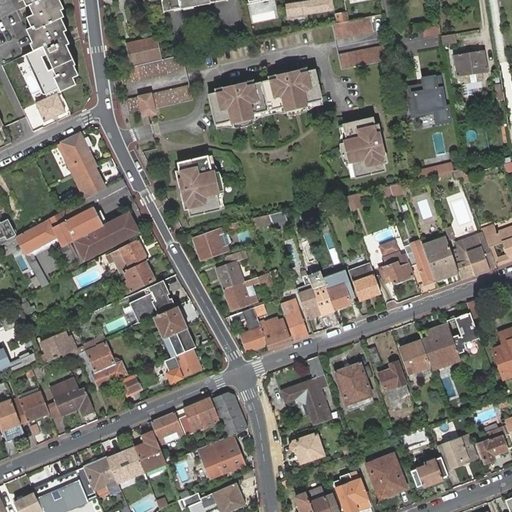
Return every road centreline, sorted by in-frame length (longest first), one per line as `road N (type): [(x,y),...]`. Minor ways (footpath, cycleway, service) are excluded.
road 1 (residential): [(240,375),(105,111)]
road 2 (residential): [(240,375),(511,275)]
road 3 (residential): [(0,475),(240,375)]
road 4 (residential): [(271,511),(261,435),(240,375)]
